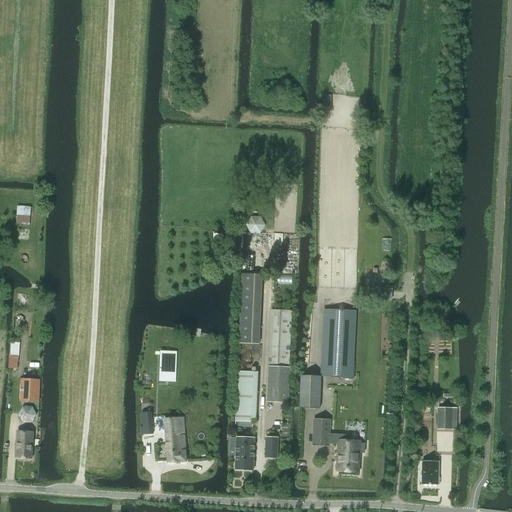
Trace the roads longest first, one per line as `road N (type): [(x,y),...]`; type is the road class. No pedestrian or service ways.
road 1 (track): [(394,506),(408,274),(404,222),(382,193),(378,166),(387,0)]
road 2 (track): [(110,0),(80,492)]
road 3 (unclassified): [(453,511),(0,487)]
